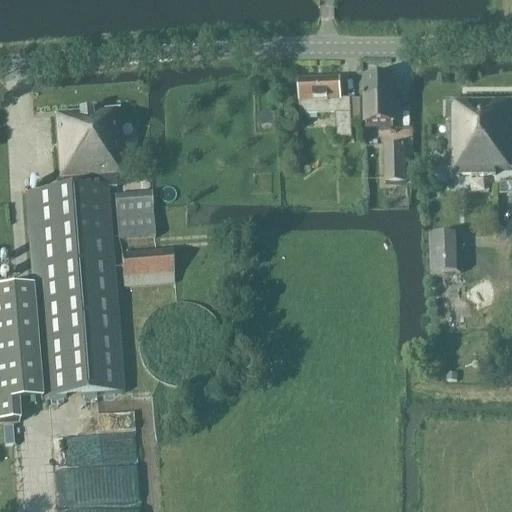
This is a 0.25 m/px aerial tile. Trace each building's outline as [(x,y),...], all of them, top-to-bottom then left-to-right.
[(340,81),(300,82),(302,118),(337,116),(338,140),(353,140),(353,124),(352,101),(340,101),(340,81)] [(367,129),(395,129),(394,81),(366,82),(367,129)] [(511,171),(511,107),(511,103),(446,104),(447,177),(496,177),(496,172),(511,171)] [(263,119),(276,119),(276,107),(263,107),(263,119)] [(153,240),(151,212),(149,183),(116,185),(115,178),(123,177),(118,114),(53,119),(58,183),(55,183),(56,193),(25,196),(32,288),(40,405),(123,396),(107,190),(113,189),(117,243),(153,240)] [(259,131),(273,130),(273,119),(259,120),(259,131)] [(310,158),(310,192),(362,191),(362,144),(343,144),(343,158),(310,158)] [(406,186),(405,149),(387,149),(387,186),(406,186)] [(431,276),(458,276),(457,236),(429,237),(431,276)] [(124,244),(125,256),(175,252),(174,240),(124,244)] [(124,290),(173,287),(171,254),(121,257),(124,290)] [(464,290),(463,281),(446,281),(446,291),(464,290)] [(0,426),(18,425),(17,406),(40,405),(32,288),(0,291),(0,426)] [(478,312),(476,296),(460,298),(461,313),(478,312)] [(136,404),(100,405),(101,420),(136,418),(136,404)] [(56,428),(58,454),(107,451),(106,431),(113,431),(114,434),(115,433),(116,451),(141,450),(139,423),(56,428)] [(64,511),(145,511),(140,461),(104,465),(107,492),(90,494),(86,458),(47,462),(50,489),(25,492),(25,496),(48,493),(49,504),(63,502),(64,511)]
